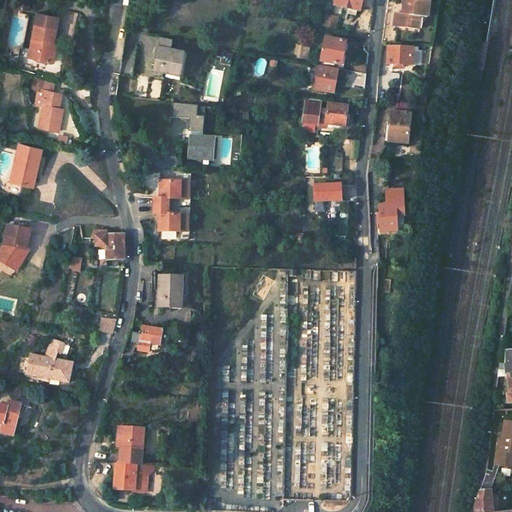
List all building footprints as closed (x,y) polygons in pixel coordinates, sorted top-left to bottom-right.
[(10,7),(16,8),(18,1),(14,0),(6,0),(5,6),(10,7)] [(361,0),(336,0),(335,6),(359,13),(361,0)] [(394,18),(392,32),(414,35),(417,22),(424,23),(427,6),(425,5),(425,0),(411,0),(411,3),(405,2),(402,20),(394,18)] [(5,6),(0,28),(0,46),(1,46),(10,7),(5,6)] [(35,12),(30,48),(33,49),(32,57),(51,62),(53,50),(49,49),(51,39),(56,16),(35,12)] [(319,16),(307,13),(305,25),(316,28),(319,16)] [(324,17),(319,16),(316,28),(324,29),(326,18),(324,17)] [(338,21),(326,18),(324,29),(335,33),(338,21)] [(168,38),(152,35),(147,67),(175,70),(178,48),(166,45),(168,38)] [(345,43),(325,39),(322,61),(340,66),(345,43)] [(32,57),(33,49),(30,48),(26,48),(25,56),(32,57)] [(389,50),(386,65),(406,69),(409,52),(389,50)] [(300,64),(294,63),(292,77),(297,79),(300,64)] [(365,68),(351,65),(349,75),(364,78),(365,68)] [(336,74),(316,70),(311,91),(331,95),(336,74)] [(364,78),(349,75),(347,86),(363,89),(364,78)] [(73,95),(47,89),(44,106),(49,107),(45,128),(66,132),(73,95)] [(321,102),(307,100),(304,120),(317,122),(316,125),(316,128),(325,130),(325,125),(344,128),(347,109),(329,106),(328,111),(320,110),(321,102)] [(190,130),(190,136),(200,137),(200,132),(202,132),(204,116),(197,116),(198,104),(173,101),(171,115),(188,117),(187,130),(190,130)] [(205,105),(198,104),(197,116),(204,116),(205,105)] [(386,132),(385,143),(406,144),(409,115),(391,114),(389,132),(386,132)] [(200,137),(190,136),(187,157),(196,158),(196,155),(209,157),(211,138),(200,137)] [(41,147),(17,142),(10,180),(36,186),(42,160),(38,159),(41,147)] [(340,158),(325,158),(325,172),(340,172),(340,158)] [(369,159),(367,171),(376,172),(378,159),(369,159)] [(188,180),(160,179),(159,197),(152,197),(152,204),(167,204),(168,197),(188,198),(188,180)] [(313,203),(313,213),(322,213),(322,203),(339,202),(338,186),(313,187),(313,203)] [(379,206),(380,233),(396,232),(395,217),(403,216),(401,191),(385,192),(386,206),(379,206)] [(167,204),(152,204),(152,213),(159,214),(158,230),(187,231),(188,213),(167,213),(167,204)] [(0,260),(0,261),(19,276),(33,258),(30,254),(34,233),(12,229),(8,251),(0,260)] [(123,235),(105,232),(94,233),(94,248),(106,248),(106,260),(123,260),(123,235)] [(354,260),(338,258),(337,269),(354,269),(354,260)] [(179,277),(157,276),(156,307),(169,309),(169,304),(178,305),(179,277)] [(160,329),(139,326),(137,342),(136,352),(146,353),(146,344),(147,336),(158,338),(160,329)] [(60,344),(44,338),(37,358),(22,354),(17,373),(41,378),(42,374),(61,378),(64,365),(50,362),(50,359),(52,353),(56,354),(60,344)] [(499,371),(498,378),(506,377),(511,376),(511,350),(507,351),(506,371),(499,371)] [(42,374),(41,378),(60,382),(61,378),(42,374)] [(22,389),(10,386),(8,397),(20,401),(22,389)] [(4,409),(0,408),(0,425),(2,425),(0,434),(13,436),(16,406),(5,404),(4,409)] [(484,477),(480,491),(492,492),(498,467),(511,468),(511,421),(503,421),(501,439),(496,439),(492,465),(490,473),(485,472),(484,477)] [(141,428),(118,426),(117,448),(115,465),(134,466),(138,467),(141,428)] [(61,465),(47,466),(47,476),(62,475),(61,465)] [(115,465),(111,465),(110,491),(129,494),(129,488),(143,490),(146,490),(148,476),(134,475),(134,466),(115,465)] [(492,511),(492,493),(492,492),(480,491),(476,501),(476,511),(492,511)]
